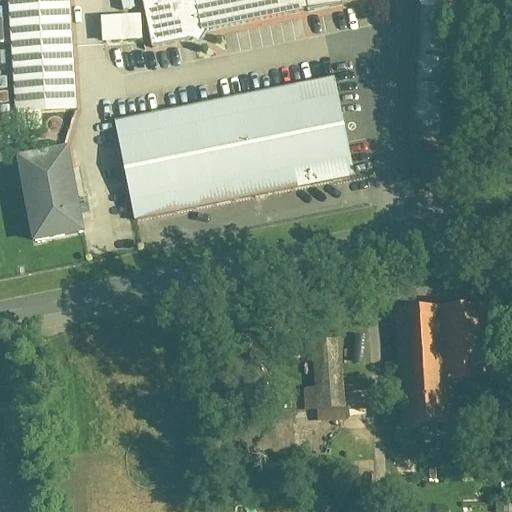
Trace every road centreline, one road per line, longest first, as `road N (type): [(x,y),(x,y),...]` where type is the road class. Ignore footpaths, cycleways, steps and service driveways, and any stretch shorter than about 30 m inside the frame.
road 1 (tertiary): [(0,313),(511,210)]
road 2 (unknown): [(30,326),(39,511)]
